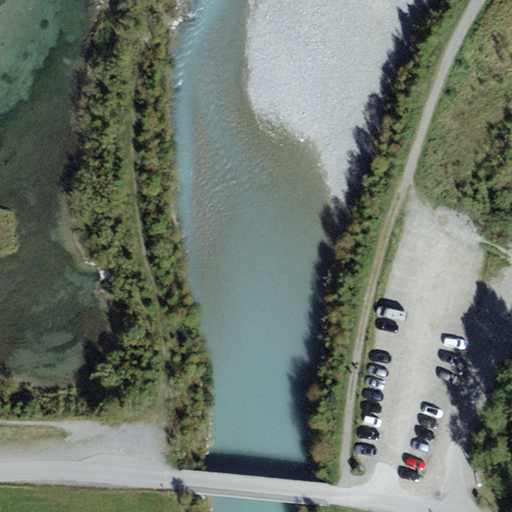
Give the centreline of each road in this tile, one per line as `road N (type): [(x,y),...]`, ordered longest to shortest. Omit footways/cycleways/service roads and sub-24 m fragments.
road 1 (residential): [(444,510),(0,467)]
road 2 (track): [(511,324),(494,343),(470,401),(444,510)]
